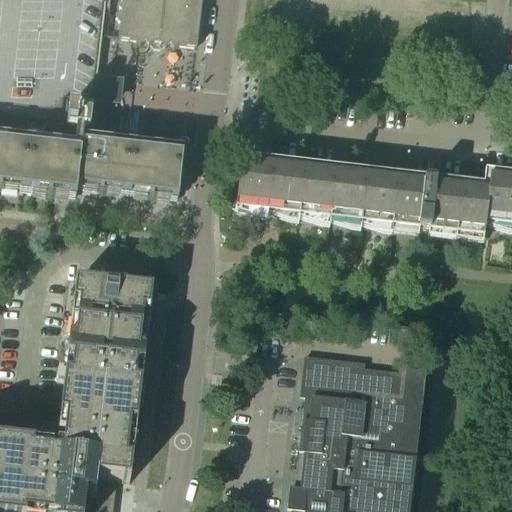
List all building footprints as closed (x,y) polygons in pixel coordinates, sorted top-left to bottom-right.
[(0,0),(0,147),(61,154),(66,110),(91,113),(92,104),(93,91),(95,81),(99,41),(103,0),(0,0)] [(122,0),(122,7),(117,11),(118,11),(117,18),(116,19),(120,24),(118,42),(136,44),(139,49),(144,45),(148,50),(153,46),(161,47),(165,52),(169,48),(173,53),(178,49),(196,51),(201,0),(122,0)] [(103,79),(95,78),(93,91),(92,104),(100,105),(120,107),(121,95),(122,81),(103,79)] [(61,154),(0,147),(0,189),(75,199),(76,189),(177,201),(182,158),(110,150),(111,144),(84,141),(85,133),(89,134),(91,113),(66,110),(61,154)] [(481,194),(434,189),(435,184),(246,162),(246,160),(245,159),(244,158),(243,157),(241,156),(240,156),(239,157),(238,158),(237,158),(237,159),(237,160),(237,161),(237,162),(237,163),(238,164),(238,165),(239,165),(241,165),(241,166),(240,166),(235,212),(483,241),(484,227),(511,230),(511,178),(484,175),(481,194)] [(0,511),(105,511),(109,484),(129,487),(151,293),(75,284),(55,451),(12,446),(13,443),(27,445),(28,435),(16,419),(0,417),(0,511)] [(304,361),(299,400),(305,401),(294,492),(289,491),(286,511),(408,511),(420,414),(425,375),(398,372),(398,377),(377,374),(363,373),(363,368),(353,366),(304,361)]
